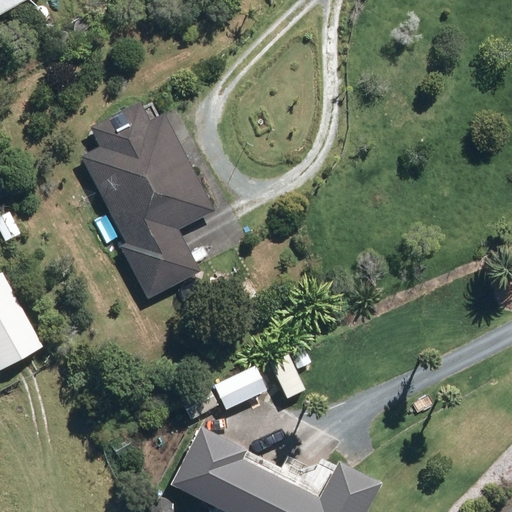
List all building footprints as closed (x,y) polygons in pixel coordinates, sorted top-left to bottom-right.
[(0,0),(0,17),(32,0),(0,0)] [(118,244),(147,301),(202,273),(180,232),(218,212),(167,114),(153,121),(142,101),(90,128),(101,148),(82,157),(125,241),(118,244)] [(9,198),(0,202),(0,235),(5,247),(26,237),(9,198)] [(4,272),(0,274),(0,372),(1,373),(46,348),(4,272)] [(511,322),(511,300),(492,312),(501,329),(511,322)] [(369,511),(383,485),(337,461),(335,466),(322,459),(315,473),(287,458),(281,469),(201,427),(171,484),(224,511),(369,511)]
